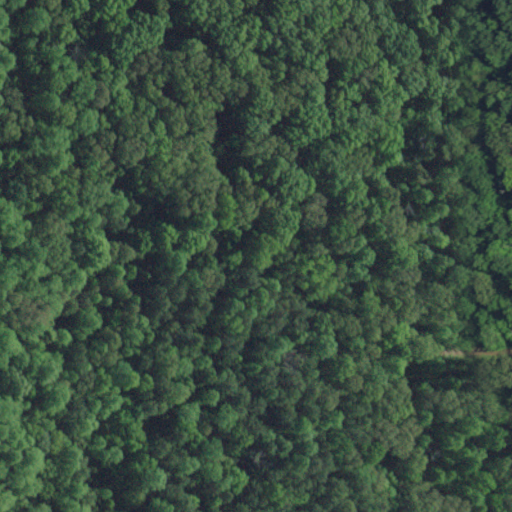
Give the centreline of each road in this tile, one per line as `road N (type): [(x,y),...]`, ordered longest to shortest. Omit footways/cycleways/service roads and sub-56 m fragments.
road 1 (residential): [(330,378),(379,350),(511,348)]
road 2 (residential): [(327,511),(330,378)]
